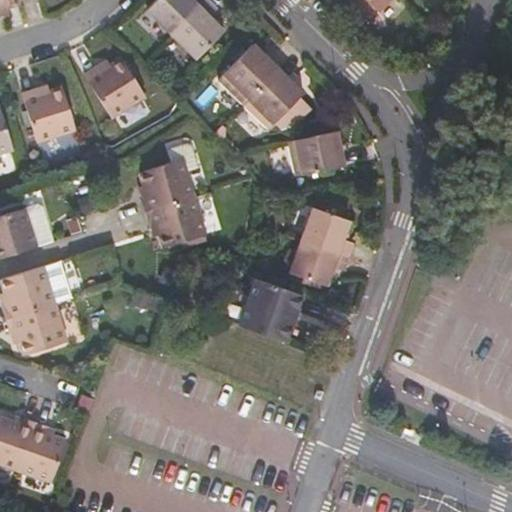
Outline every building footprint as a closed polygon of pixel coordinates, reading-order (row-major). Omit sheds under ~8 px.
[(16,0),(0,0),(0,18),(2,18),(0,12),(0,9),(6,8),(18,4),(16,0)] [(170,35),(204,0),(155,0),(145,10),(170,35)] [(214,9),(204,0),(170,35),(195,59),(222,32),(213,23),(207,18),(211,13),(214,9)] [(368,23),(391,0),(347,0),(346,1),(368,23)] [(9,16),(6,8),(0,9),(0,12),(2,18),(9,16)] [(217,18),(211,13),(207,18),(213,23),(217,18)] [(218,82),(242,105),(277,70),(254,47),(218,82)] [(122,64),(108,73),(101,77),(97,71),(84,78),(111,122),(145,102),(122,64)] [(101,77),(108,73),(104,66),(97,71),(101,77)] [(277,70),(242,105),(267,131),(276,122),(299,99),(302,95),(277,70)] [(39,98),(46,96),(44,88),(36,91),(39,98)] [(61,91),(46,96),(39,98),(36,91),(20,96),(36,146),(75,133),(61,91)] [(309,109),(299,99),(276,122),(283,130),(295,125),(309,109)] [(0,155),(13,152),(0,110),(0,109),(0,155)] [(333,133),(284,143),(291,177),(341,168),(333,133)] [(163,149),(167,164),(179,160),(183,175),(199,170),(191,145),(184,143),(163,149)] [(137,199),(142,213),(191,198),(183,175),(179,160),(167,164),(137,173),(142,190),(144,197),(137,199)] [(135,193),(137,199),(144,197),(142,190),(135,193)] [(191,198),(142,213),(147,228),(154,226),(156,232),(161,249),(202,236),(191,198)] [(85,204),(89,215),(98,211),(95,201),(85,204)] [(0,256),(29,248),(45,243),(34,206),(17,211),(0,215),(0,256)] [(302,242),(348,259),(353,246),(349,244),(343,242),(345,235),(349,224),(314,210),(302,242)] [(149,235),(156,232),(154,226),(147,228),(149,235)] [(351,237),(345,235),(343,242),(349,244),(351,237)] [(343,272),(348,259),(302,242),(290,275),(326,288),(330,276),(333,268),(339,271),(343,272)] [(53,304),(42,267),(0,280),(6,297),(8,305),(1,307),(0,307),(4,320),(53,304)] [(336,277),(339,271),(333,268),(330,276),(336,277)] [(161,285),(172,289),(178,274),(167,269),(161,285)] [(256,281),(238,328),(284,345),(301,298),(256,281)] [(155,296),(139,291),(133,307),(149,313),(155,296)] [(0,298),(0,303),(1,307),(8,305),(6,297),(0,298)] [(53,304),(4,320),(9,336),(10,336),(17,333),(19,340),(24,356),(66,343),(53,304)] [(13,342),(19,340),(17,333),(10,336),(13,342)] [(12,414),(9,422),(18,425),(20,417),(12,414)] [(0,465),(15,471),(32,421),(20,417),(18,425),(9,422),(0,418),(0,465)] [(32,421),(15,471),(51,483),(65,441),(52,437),(44,434),(47,427),(47,426),(32,421)] [(54,430),(47,427),(44,434),(52,437),(54,430)]
